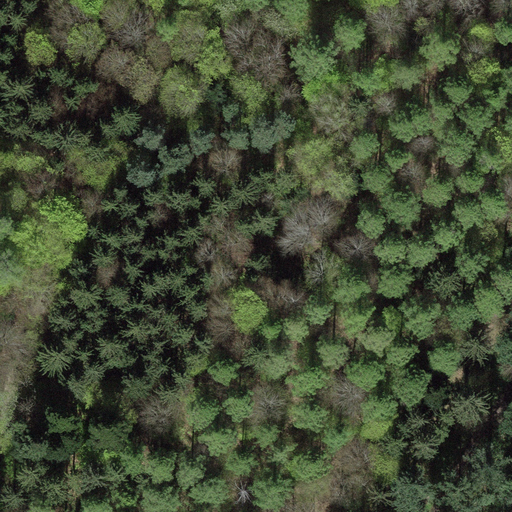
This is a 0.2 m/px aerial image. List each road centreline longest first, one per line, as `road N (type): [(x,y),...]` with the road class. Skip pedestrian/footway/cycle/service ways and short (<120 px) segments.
road 1 (track): [(224,0),(75,235),(35,315),(0,415)]
road 2 (track): [(511,387),(445,474),(427,511)]
